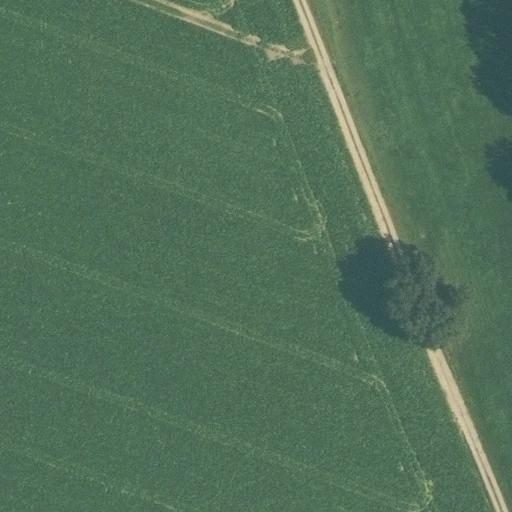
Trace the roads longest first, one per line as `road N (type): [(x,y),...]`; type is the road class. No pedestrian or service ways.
road 1 (track): [(299,0),(497,511)]
road 2 (track): [(331,80),(115,0)]
